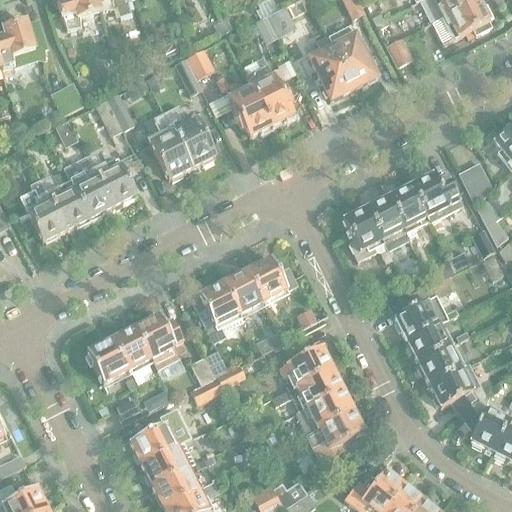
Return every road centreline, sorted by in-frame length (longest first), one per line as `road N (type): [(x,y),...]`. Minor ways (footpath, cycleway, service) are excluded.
road 1 (residential): [(511,511),(464,487),(404,428),(287,190)]
road 2 (residential): [(13,331),(287,190)]
road 3 (residential): [(287,190),(511,76)]
road 4 (residential): [(104,511),(13,331)]
